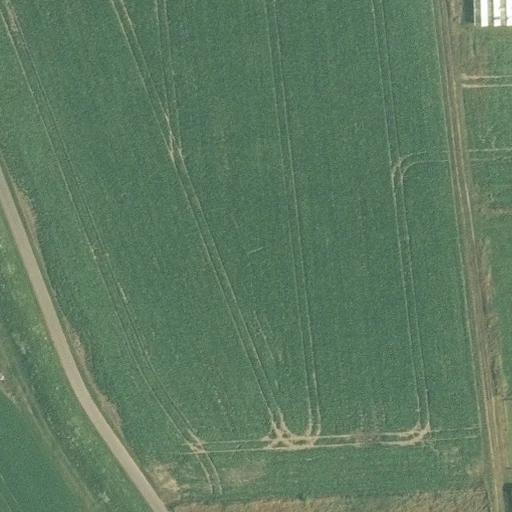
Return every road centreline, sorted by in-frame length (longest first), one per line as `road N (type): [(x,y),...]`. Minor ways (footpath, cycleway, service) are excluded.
road 1 (track): [(502,511),(444,0)]
road 2 (unclassified): [(162,511),(78,369),(0,168)]
